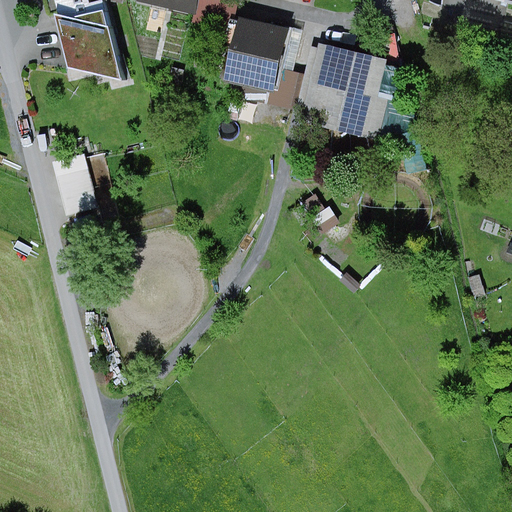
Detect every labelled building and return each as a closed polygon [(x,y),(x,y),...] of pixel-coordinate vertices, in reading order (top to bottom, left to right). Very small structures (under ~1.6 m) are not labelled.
[(52,0),(67,67),(123,81),(102,4),(84,0),(52,0)] [(138,0),(138,2),(193,14),(195,0),(138,0)] [(204,0),(202,12),(235,19),(238,0),(204,0)] [(278,32),(232,23),(221,85),(266,93),(278,32)] [(397,56),(332,41),(315,118),(391,135),(400,95),(389,93),(397,56)] [(65,215),(95,209),(87,172),(57,179),(65,215)]
